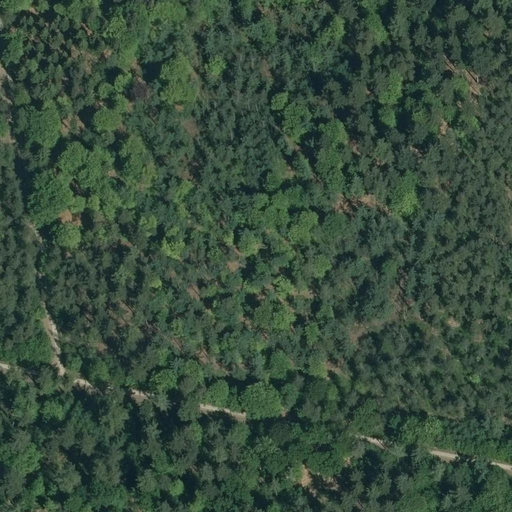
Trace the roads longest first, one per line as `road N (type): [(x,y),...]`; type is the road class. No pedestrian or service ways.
road 1 (track): [(511,475),(0,370)]
road 2 (track): [(60,382),(0,54)]
road 3 (track): [(81,388),(1,511)]
